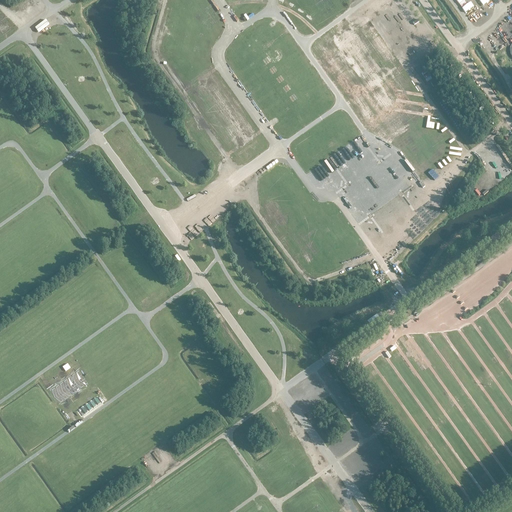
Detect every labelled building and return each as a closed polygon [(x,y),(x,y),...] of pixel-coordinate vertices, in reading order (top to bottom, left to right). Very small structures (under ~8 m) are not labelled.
[(399,14),(411,33),(423,26),(411,7),(399,14)] [(183,8),(175,17),(180,22),(188,13),(183,8)] [(268,35),(273,32),(275,36),(280,33),(275,24),(265,30),(268,35)] [(167,42),(171,43),(174,27),(171,27),(170,29),(167,29),(165,36),(168,37),(168,39),(165,38),(163,45),(166,46),(167,42)] [(246,48),(253,47),(253,43),(259,43),(258,39),(264,38),(264,31),(257,32),(257,35),(250,36),(250,40),(246,41),(246,48)] [(284,57),(290,55),(287,45),(281,46),(284,57)] [(241,63),(245,59),(242,55),(246,52),(243,48),(234,54),(241,63)] [(178,63),(175,63),(175,66),(177,70),(172,73),(185,91),(189,88),(187,85),(192,84),(192,85),(196,85),(196,90),(197,91),(212,90),(211,84),(213,83),(212,82),(212,79),(214,79),(211,76),(207,79),(206,79),(206,76),(204,74),(208,72),(196,54),(190,54),(178,63)] [(169,67),(175,63),(172,58),(165,62),(169,67)] [(302,90),(288,67),(269,78),(283,101),(302,90)] [(397,82),(390,83),(393,95),(399,93),(397,82)] [(432,121),(440,130),(444,127),(437,118),(432,121)] [(227,146),(232,141),(222,130),(217,134),(227,146)] [(327,133),(321,137),(329,149),(335,145),(327,133)] [(436,164),(439,143),(418,140),(414,160),(436,164)] [(447,151),(450,157),(443,161),(444,164),(455,158),(450,149),(447,151)] [(328,163),(340,155),(339,153),(326,161),(328,163)] [(344,160),(334,164),(336,170),(346,165),(344,160)] [(346,165),(334,172),(336,177),(349,169),(346,165)] [(415,170),(412,176),(425,184),(428,178),(423,175),(424,174),(415,170)] [(233,180),(234,182),(238,179),(241,185),(246,182),(242,175),(233,180)] [(242,187),(247,193),(252,189),(247,182),(242,187)] [(280,185),(274,188),(279,199),(285,196),(280,185)] [(340,239),(341,221),(338,216),(312,215),(311,225),(315,225),(312,227),(319,239),(319,236),(323,234),(325,237),(330,237),(329,242),(326,244),(326,245),(330,246),(330,251),(334,248),(339,245),(339,244),(340,243),(339,240),(340,239)] [(399,228),(408,222),(403,217),(395,223),(399,228)] [(326,266),(307,271),(310,284),(336,278),(335,274),(329,276),(326,266)] [(468,301),(475,311),(480,308),(479,306),(480,305),(479,303),(476,305),(473,302),(472,303),(470,300),(468,301)] [(262,313),(264,311),(257,302),(255,303),(262,313)] [(396,364),(406,380),(416,375),(400,349),(396,352),(402,360),(396,364)] [(391,392),(378,371),(369,377),(382,398),(391,392)] [(339,377),(336,379),(342,388),(345,386),(339,377)] [(298,390),(305,399),(313,393),(306,384),(298,390)] [(70,402),(77,398),(74,392),(67,396),(70,402)] [(299,392),(295,394),(300,404),(304,403),(299,392)] [(397,405),(400,403),(394,395),(391,397),(397,405)] [(346,467),(357,459),(354,456),(344,465),(346,467)]
